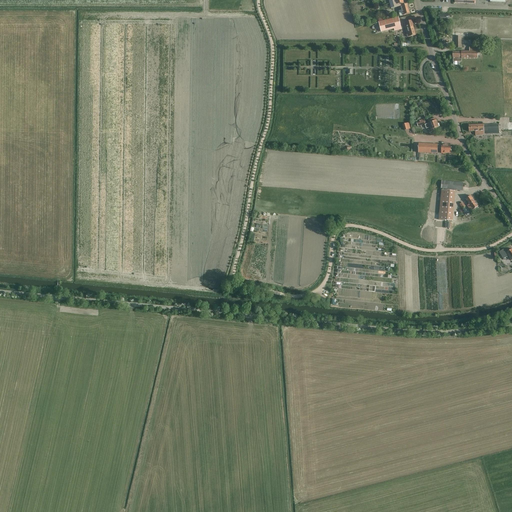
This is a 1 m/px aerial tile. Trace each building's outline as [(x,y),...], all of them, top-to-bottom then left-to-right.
[(404,5),(402,0),(389,0),(391,8),(399,6),(400,10),(398,10),(400,16),(410,14),(407,4),(404,5)] [(381,32),(400,27),(398,18),(378,22),(381,32)] [(408,37),(416,35),(412,21),(404,23),(408,37)] [(461,52),(453,52),(453,58),(453,61),(462,61),(462,59),(478,59),(478,48),(469,48),(469,52),(461,52)] [(425,125),(426,129),(430,128),(431,130),(439,127),(437,121),(425,125)] [(484,135),(499,134),(499,125),(469,125),(469,132),(475,132),(475,136),(484,135)] [(419,144),(418,153),(438,154),(438,149),(442,149),(442,153),(451,154),(451,146),(442,145),(442,146),(438,146),(438,145),(419,144)] [(463,191),(463,183),(442,182),(441,189),(463,191)] [(471,212),(478,207),(471,196),(466,200),(469,205),(467,206),(471,212)]
